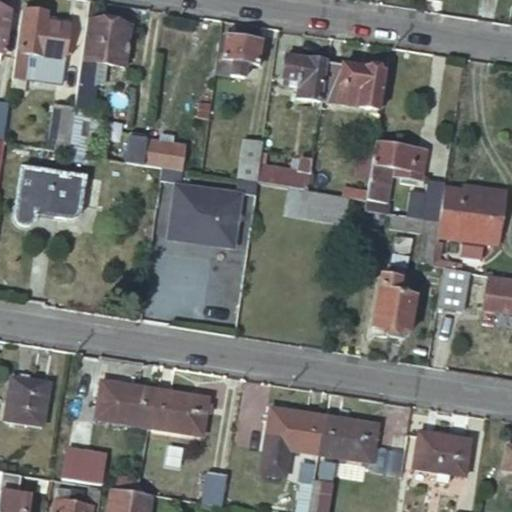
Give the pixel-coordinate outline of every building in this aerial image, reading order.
[(46,15),(21,11),(11,79),(24,81),(27,57),(64,63),(70,28),(45,24),(46,15)] [(129,30),(84,23),(76,83),(84,85),(101,87),(104,66),(123,69),(129,30)] [(264,48),(223,42),(217,77),(244,81),(246,66),(260,68),(264,48)] [(61,87),(64,63),(27,57),(24,81),(61,87)] [(326,65),(285,59),(277,99),(320,106),(326,65)] [(320,106),(377,114),(383,74),(326,65),(320,106)] [(24,81),(11,79),(9,90),(23,92),(24,81)] [(76,83),(72,111),(80,112),(84,85),(76,83)] [(51,107),(44,153),(65,156),(72,111),(51,107)] [(72,111),(65,156),(81,159),(88,113),(80,112),(72,111)] [(129,136),(124,166),(161,172),(172,175),(180,176),(181,174),(184,149),(172,147),(173,142),(155,140),(154,145),(146,143),(146,139),(129,136)] [(258,169),(262,146),(242,143),(236,183),(256,186),(258,169)] [(375,147),(367,194),(365,204),(385,207),(390,178),(413,182),(423,171),(425,157),(412,156),(413,152),(375,147)] [(258,169),(256,186),(289,192),(300,193),(305,194),(306,188),(310,161),(298,160),(295,175),(258,169)] [(84,180),(20,171),(12,220),(12,222),(13,223),(13,225),(15,226),(16,227),(18,229),(21,230),(23,230),(25,230),(28,230),(30,228),(31,227),(33,225),(33,223),(34,221),(35,218),(69,223),(72,222),(74,222),(76,221),(77,220),(78,217),(79,215),(84,180)] [(172,175),(161,172),(159,183),(171,186),(172,175)] [(180,176),(172,175),(171,186),(179,187),(180,176)] [(406,208),(439,213),(443,186),(426,183),(425,197),(408,194),(406,208)] [(306,188),(305,194),(319,196),(320,190),(306,188)] [(240,199),(175,189),(168,234),(171,234),(174,239),(181,240),(186,237),(213,240),(212,248),(232,251),(240,199)] [(365,204),(367,194),(342,190),(341,200),(349,202),(365,204)] [(319,196),(305,194),(300,193),(289,192),(284,217),(345,227),(349,202),(341,200),(319,196)] [(503,205),(444,195),(436,245),(495,255),(503,205)] [(438,216),(392,209),(388,232),(424,238),(434,240),(438,216)] [(171,234),(168,234),(167,242),(212,248),(213,240),(186,237),(181,240),(174,239),(171,234)] [(434,240),(424,238),(419,270),(429,271),(434,240)] [(405,269),(386,266),(374,334),(408,339),(417,289),(402,286),(405,269)] [(461,316),(467,277),(442,273),(435,312),(461,316)] [(511,284),(485,280),(480,314),(511,319),(511,284)] [(46,386),(8,381),(1,424),(39,430),(46,386)] [(116,427),(145,431),(151,393),(98,385),(98,388),(97,395),(92,423),(116,427)] [(145,431),(198,439),(204,402),(151,393),(145,431)] [(287,454),(314,458),(320,420),(269,412),(262,450),(258,478),(283,481),(287,454)] [(314,458),(368,466),(374,428),(320,420),(314,458)] [(79,468),(83,433),(68,432),(64,466),(79,468)] [(469,443),(416,435),(411,472),(436,476),(434,487),(446,489),(448,478),(463,480),(469,443)] [(399,481),(406,438),(391,436),(384,479),(399,481)] [(511,450),(505,449),(501,472),(511,473),(511,450)] [(219,511),(224,479),(206,476),(201,508),(219,511)] [(326,511),(331,487),(310,484),(309,489),(305,511),(326,511)] [(305,511),(309,489),(298,487),(293,511),(305,511)] [(25,511),(28,499),(0,493),(0,511),(25,511)] [(134,497),(108,493),(104,511),(147,511),(149,500),(134,497)] [(69,507),(54,504),(52,511),(88,511),(89,510),(77,508),(79,497),(70,496),(69,507)]
